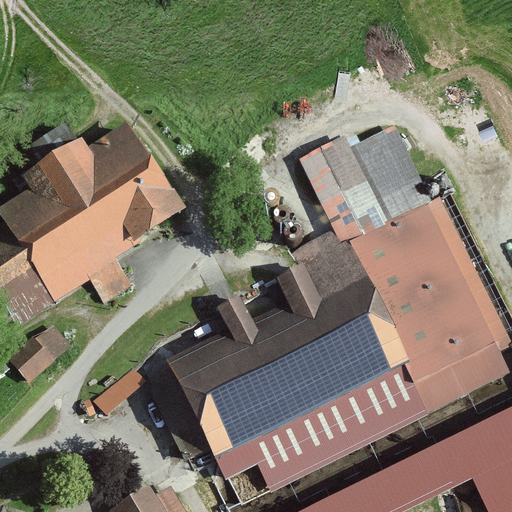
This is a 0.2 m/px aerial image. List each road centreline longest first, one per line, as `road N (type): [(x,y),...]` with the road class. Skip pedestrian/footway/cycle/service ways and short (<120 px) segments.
road 1 (residential): [(190,192),(198,223),(186,250),(0,449)]
road 2 (track): [(14,0),(131,115),(190,192)]
road 3 (track): [(70,378),(76,437),(149,435),(198,511)]
